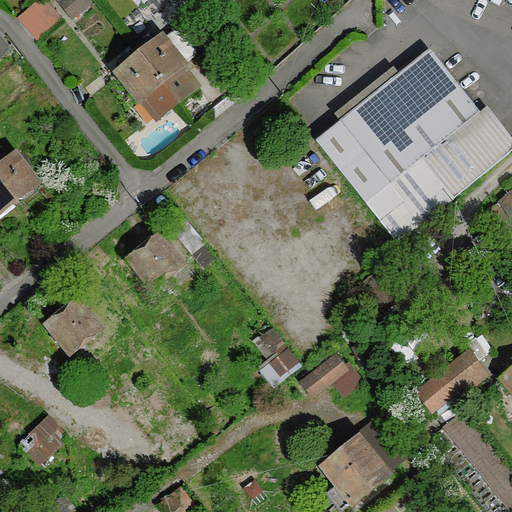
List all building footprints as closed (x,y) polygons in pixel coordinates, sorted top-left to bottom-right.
[(41,0),(23,17),(42,38),(67,16),(53,0),(41,0)] [(89,4),(85,0),(60,0),(73,16),(89,4)] [(162,41),(183,68),(196,57),(197,51),(183,31),(176,30),(162,41)] [(0,33),(0,58),(10,47),(0,33)] [(136,52),(178,104),(198,89),(183,68),(162,41),(153,47),(149,42),(136,52)] [(128,67),(120,73),(158,121),(178,104),(136,52),(124,62),(128,67)] [(479,114),(430,52),(317,143),(381,222),(392,212),(410,233),(456,197),(438,174),(404,201),(391,184),(479,114)] [(0,161),(0,182),(16,202),(36,186),(15,158),(7,165),(3,160),(0,161)] [(0,214),(16,202),(0,182),(0,214)] [(181,263),(157,232),(124,256),(147,288),(181,263)] [(79,303),(48,327),(70,355),(101,331),(79,303)] [(487,374),(468,350),(417,391),(436,415),(487,374)] [(349,371),(334,353),(300,381),(315,399),(349,371)] [(511,370),(500,381),(511,393),(511,370)] [(69,438),(50,418),(21,446),(40,466),(69,438)] [(511,511),(511,467),(472,420),(451,438),(511,511)] [(357,437),(319,468),(350,505),(387,475),(357,437)] [(199,511),(182,490),(162,505),(167,511),(199,511)]
